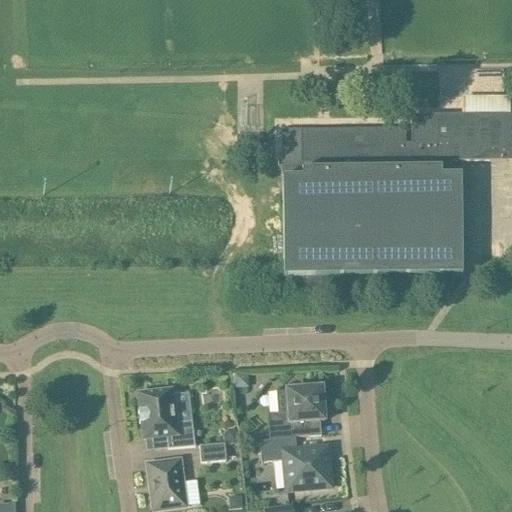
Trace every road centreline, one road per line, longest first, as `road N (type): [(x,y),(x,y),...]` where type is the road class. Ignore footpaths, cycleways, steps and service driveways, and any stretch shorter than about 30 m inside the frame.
road 1 (residential): [(107,346),(362,342)]
road 2 (residential): [(378,511),(362,342)]
road 3 (residential): [(128,511),(107,346)]
road 4 (residential): [(27,511),(24,350)]
road 5 (residential): [(362,342),(511,340)]
